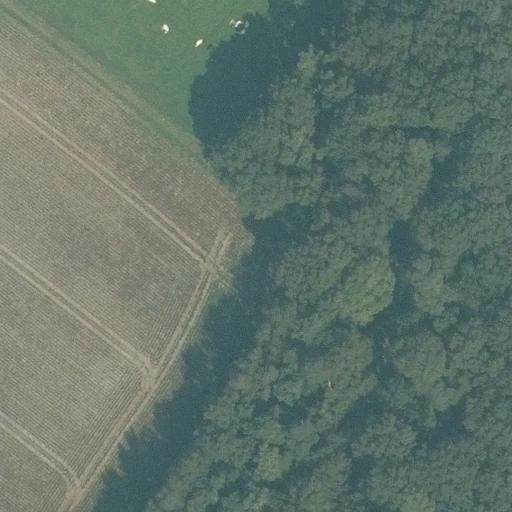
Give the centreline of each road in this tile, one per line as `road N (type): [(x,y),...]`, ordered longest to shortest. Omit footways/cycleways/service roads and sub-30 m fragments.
road 1 (track): [(1,0),(287,233),(374,278),(403,281)]
road 2 (track): [(403,281),(355,511)]
road 3 (track): [(511,109),(456,171),(403,281)]
